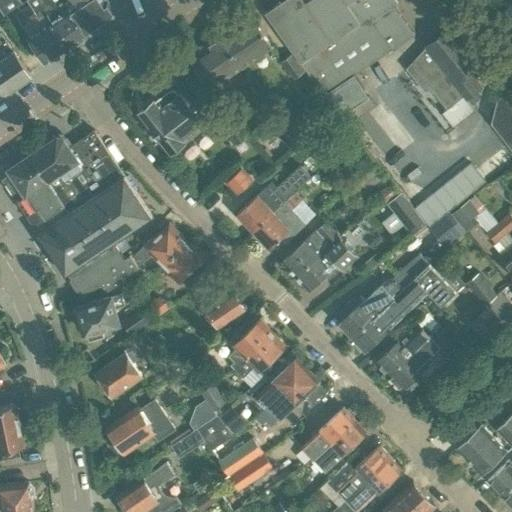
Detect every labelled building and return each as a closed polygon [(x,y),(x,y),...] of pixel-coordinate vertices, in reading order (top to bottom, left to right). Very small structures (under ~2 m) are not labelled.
[(26,0),(29,3),(29,4),(30,5),(38,17),(43,14),(57,36),(62,33),(71,45),(85,36),(61,2),(51,8),(45,0),(26,0)] [(45,0),(51,8),(61,2),(85,36),(114,17),(115,11),(108,0),(45,0)] [(298,0),(296,2),(295,0),(284,0),(266,12),(301,61),(332,41),(304,0),(298,0)] [(394,50),(415,34),(394,7),(398,5),(395,0),(346,0),(361,21),(332,41),(301,61),(325,94),(341,114),(369,96),(355,74),(393,49),(394,50)] [(304,0),(332,41),(361,21),(346,0),(304,0)] [(38,17),(30,5),(29,4),(15,13),(24,27),(28,24),(31,29),(26,32),(28,35),(26,36),(42,61),(46,62),(71,45),(62,33),(57,36),(43,14),(38,17)] [(273,45),(254,16),(235,29),(234,28),(222,36),(243,66),(273,45)] [(475,108),(467,98),(483,86),(471,71),(482,62),(452,24),(426,45),(426,46),(407,67),(426,92),(432,87),(447,108),(442,112),(453,126),(475,108)] [(0,33),(0,84),(5,91),(30,74),(14,50),(13,50),(6,40),(1,33),(0,33)] [(212,87),(243,66),(222,36),(212,44),(193,57),(201,70),(187,79),(198,96),(212,86),(212,87)] [(294,77),(305,69),(293,53),(282,61),(294,77)] [(511,86),(498,97),(492,121),(511,147),(511,86)] [(181,93),(177,89),(172,88),(156,100),(141,112),(172,152),(187,140),(187,139),(206,124),(181,92),(181,93)] [(212,108),(224,126),(236,118),(224,100),(212,108)] [(224,126),(236,144),(248,136),(236,118),(224,126)] [(124,172),(95,129),(71,146),(64,137),(58,136),(44,145),(61,170),(67,166),(81,186),(75,190),(82,200),(124,172)] [(61,170),(44,145),(31,154),(59,193),(71,185),(75,190),(81,186),(67,166),(61,170)] [(36,225),(66,204),(59,193),(31,154),(10,169),(17,179),(10,184),(30,213),(28,214),(36,225)] [(358,188),(381,168),(373,158),(349,177),(358,188)] [(472,162),(462,170),(477,188),(486,181),(472,162)] [(332,171),(325,164),(318,171),(325,178),(332,171)] [(238,212),(255,230),(296,191),(312,176),(303,166),(279,188),(273,181),(250,202),(248,201),(246,203),(247,204),(238,212)] [(240,192),(253,180),(242,168),(229,180),(240,192)] [(462,170),(453,177),(468,196),(477,188),(462,170)] [(125,258),(114,242),(153,216),(126,175),(39,233),(67,274),(68,272),(84,296),(103,283),(108,290),(127,278),(126,276),(139,267),(131,254),(125,258)] [(453,177),(443,185),(458,203),(468,196),(453,177)] [(386,201),(400,191),(392,181),(379,192),(386,201)] [(443,185),(434,192),(449,211),(458,203),(443,185)] [(296,191),(255,230),(271,247),(282,237),(286,242),(307,223),(293,208),(303,198),(296,191)] [(401,192),(400,191),(386,201),(413,234),(427,223),(410,201),(402,191),(401,192)] [(434,192),(425,199),(440,218),(449,211),(434,192)] [(478,222),(472,214),(482,206),(474,196),(452,213),(462,226),(466,230),(478,222)] [(431,225),(440,218),(425,199),(415,207),(431,225)] [(450,211),(430,227),(446,247),(466,230),(462,226),(452,213),(450,211)] [(511,214),(510,212),(499,222),(508,232),(511,227),(511,214)] [(340,235),(327,221),(318,229),(310,236),(283,261),(297,276),(340,235)] [(188,240),(171,222),(156,236),(155,235),(144,245),(145,245),(136,253),(144,262),(153,253),(163,263),(188,240)] [(497,241),(508,232),(499,222),(488,231),(497,241)] [(345,268),(358,255),(340,235),(297,276),(309,290),(339,262),(345,268)] [(181,284),(191,274),(190,273),(205,259),(188,240),(163,263),(174,275),(173,275),(181,284)] [(424,256),(430,263),(432,265),(438,260),(441,258),(442,256),(437,251),(429,251),(424,256)] [(353,336),(423,269),(430,263),(424,256),(421,253),(395,278),(383,283),(365,299),(365,298),(358,305),(352,299),(337,314),(343,319),(340,322),(353,336)] [(370,268),(382,259),(376,253),(365,262),(370,268)] [(432,265),(430,263),(423,269),(353,336),(366,349),(398,319),(397,319),(407,309),(408,310),(429,290),(442,304),(457,291),(432,265)] [(486,304),(497,295),(480,273),(468,281),(486,304)] [(207,316),(213,325),(217,322),(220,326),(247,308),(235,290),(208,309),(211,313),(207,316)] [(105,335),(102,327),(119,322),(115,307),(125,304),(122,293),(79,306),(86,332),(88,331),(91,340),(105,335)] [(161,307),(167,303),(162,295),(156,299),(154,296),(146,302),(154,315),(163,309),(161,307)] [(130,331),(153,315),(145,303),(122,319),(130,331)] [(422,304),(414,312),(421,320),(430,312),(422,304)] [(487,342),(506,325),(489,306),(470,323),(487,342)] [(236,368),(245,359),(274,331),(261,318),(234,344),(237,348),(230,355),(235,361),(232,364),(236,368)] [(390,374),(432,334),(420,321),(402,338),(402,337),(377,360),(390,374)] [(441,326),(432,334),(441,344),(450,335),(441,326)] [(259,370),(286,344),(274,331),(245,359),(236,368),(244,377),(255,366),(259,370)] [(409,392),(420,382),(415,377),(427,365),(427,364),(444,348),(441,344),(432,334),(390,374),(403,388),(404,386),(409,392)] [(113,395),(143,374),(133,360),(143,353),(137,344),(127,351),(97,371),(113,395)] [(252,394),(266,409),(270,405),(309,367),(298,356),(273,379),(270,376),(252,394)] [(179,381),(190,374),(183,363),(172,370),(179,381)] [(313,401),(326,389),(318,382),(320,379),(309,367),(270,405),(266,409),(257,416),(263,423),(267,419),(272,425),(281,416),(282,417),(305,394),(313,401)] [(202,390),(206,395),(215,408),(227,400),(217,385),(214,382),(202,390)] [(140,408),(139,406),(109,426),(116,437),(114,442),(120,451),(126,450),(126,451),(153,432),(159,440),(177,428),(156,397),(140,408)] [(206,399),(197,406),(191,424),(194,429),(198,427),(217,415),(206,399)] [(0,428),(19,424),(14,403),(0,406),(0,428)] [(232,406),(221,416),(234,432),(246,422),(232,406)] [(345,406),(302,447),(314,459),(316,457),(356,418),(354,416),(356,414),(350,408),(347,409),(345,406)] [(212,449),(233,434),(219,414),(217,415),(198,427),(205,438),(212,449)] [(511,443),(511,415),(498,429),(511,443)] [(356,418),(316,457),(327,469),(368,431),(365,427),(366,425),(361,420),(359,421),(356,418)] [(482,473),(507,449),(483,423),(458,447),(482,473)] [(23,445),(19,424),(0,428),(0,450),(1,450),(3,458),(19,454),(17,447),(23,445)] [(180,454),(205,438),(198,427),(194,429),(173,444),(180,454)] [(231,475),(265,451),(254,436),(221,459),(231,475)] [(339,505),(392,456),(380,444),(349,473),(343,466),(322,486),(339,505)] [(240,489),(274,466),(265,451),(231,475),(233,478),(240,489)] [(378,492),(403,468),(392,456),(339,505),(340,505),(335,510),(332,511),(351,511),(364,500),(366,503),(378,492)] [(504,495),(511,487),(511,461),(511,462),(509,459),(488,479),(504,495)] [(167,461),(120,494),(125,502),(123,507),(125,511),(140,511),(144,510),(145,511),(169,511),(183,503),(178,496),(164,493),(158,497),(152,489),(172,475),(167,467),(170,465),(167,461)] [(205,476),(194,483),(200,493),(212,485),(205,476)] [(405,511),(426,492),(414,480),(389,504),(390,506),(386,510),(384,508),(380,511),(405,511)] [(0,510),(31,506),(30,496),(33,493),(32,486),(28,483),(28,481),(0,484),(0,510)] [(221,498),(215,489),(208,494),(215,503),(221,498)] [(429,511),(437,505),(426,492),(405,511),(429,511)] [(290,511),(291,511),(280,500),(266,511),(290,511)]
